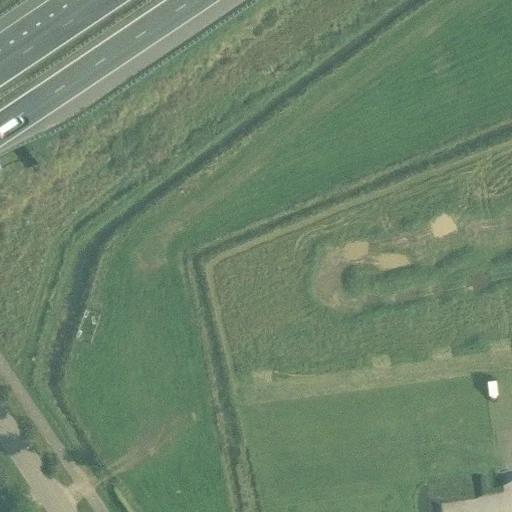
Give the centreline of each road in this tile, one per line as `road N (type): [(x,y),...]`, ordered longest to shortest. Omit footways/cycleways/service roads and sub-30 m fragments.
road 1 (motorway): [(0,129),(192,0)]
road 2 (motorway): [(101,0),(0,68)]
